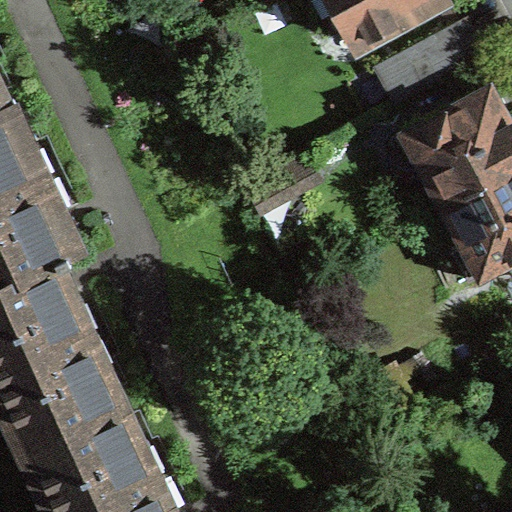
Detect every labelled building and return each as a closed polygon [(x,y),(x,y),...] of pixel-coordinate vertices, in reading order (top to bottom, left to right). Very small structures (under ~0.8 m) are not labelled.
[(317,0),(323,9),(335,3),(337,6),(336,7),(337,17),(342,26),(351,34),(351,33),(354,39),(426,0),(317,0)] [(422,85),(479,54),(460,18),(403,49),(422,85)] [(0,102),(9,98),(0,79),(0,102)] [(489,83),(405,129),(443,199),(511,161),(511,118),(509,120),(501,105),(489,83)] [(9,98),(0,102),(0,280),(68,251),(82,244),(61,201),(51,205),(39,180),(52,174),(47,164),(35,170),(23,145),(33,140),(13,96),(9,98)] [(248,179),(261,207),(319,176),(304,149),(248,179)] [(511,161),(443,199),(464,237),(450,244),(468,276),(511,252),(511,161)] [(68,251),(0,280),(0,400),(21,445),(125,398),(106,357),(105,355),(95,360),(84,335),(96,329),(96,328),(92,320),(92,319),(79,325),(67,300),(78,295),(77,294),(61,260),(70,256),(68,251)] [(395,362),(368,376),(387,411),(414,397),(395,362)] [(144,438),(125,398),(21,445),(51,511),(177,511),(173,501),(172,500),(162,504),(150,479),(163,473),(158,464),(146,470),(134,444),(144,439),(144,438)]
